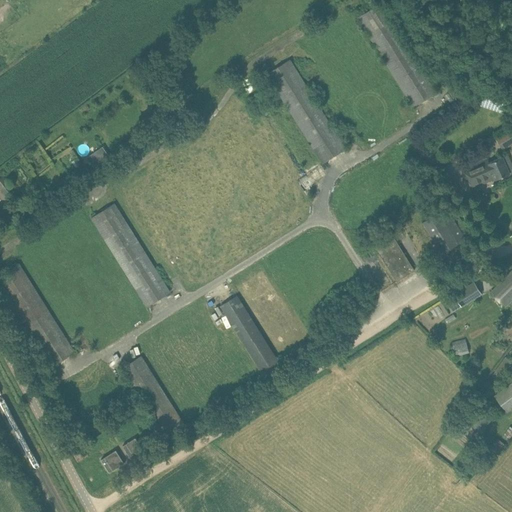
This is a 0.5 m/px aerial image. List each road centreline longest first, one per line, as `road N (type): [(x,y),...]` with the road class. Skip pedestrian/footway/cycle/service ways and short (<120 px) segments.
road 1 (unclassified): [(92,508),(511,249)]
road 2 (unclassified): [(92,508),(0,330)]
